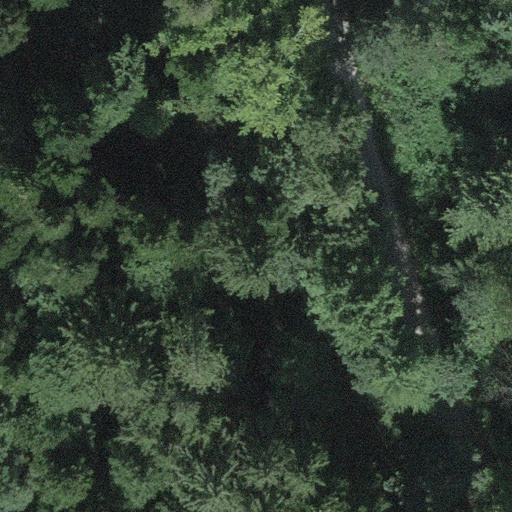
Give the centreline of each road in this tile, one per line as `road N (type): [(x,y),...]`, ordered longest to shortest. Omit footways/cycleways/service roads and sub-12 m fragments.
road 1 (track): [(490,511),(366,179),(321,0)]
road 2 (track): [(217,0),(366,179)]
